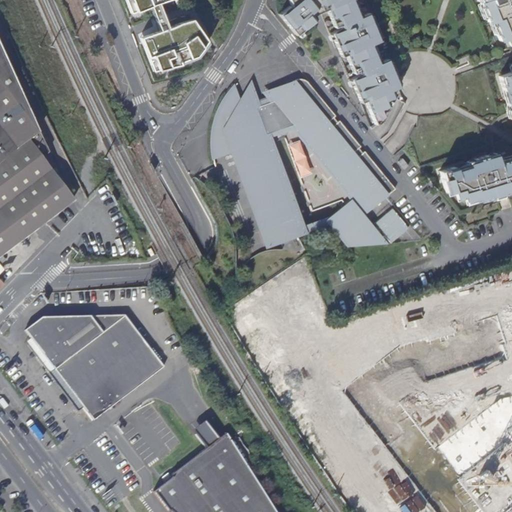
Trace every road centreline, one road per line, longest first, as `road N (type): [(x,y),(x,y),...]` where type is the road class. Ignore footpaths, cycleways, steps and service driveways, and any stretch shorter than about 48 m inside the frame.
road 1 (unclassified): [(0,310),(27,283),(142,275),(201,240),(201,222),(163,140)]
road 2 (unclassified): [(257,0),(233,48),(168,132)]
road 3 (unclassified): [(168,132),(146,111),(102,0)]
road 4 (primary): [(78,511),(0,409)]
